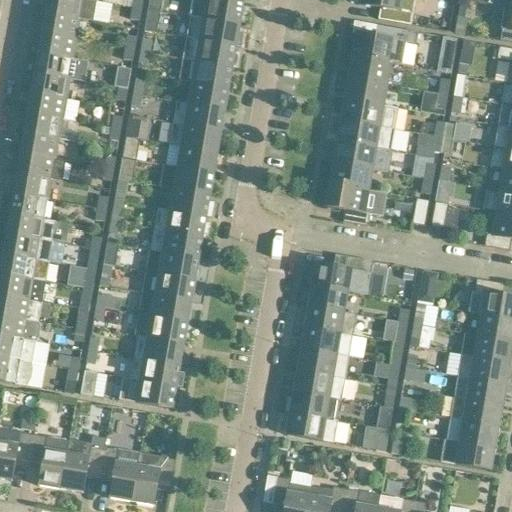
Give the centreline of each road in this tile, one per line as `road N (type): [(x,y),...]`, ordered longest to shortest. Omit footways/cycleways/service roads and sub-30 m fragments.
road 1 (residential): [(233,511),(279,234)]
road 2 (residential): [(279,234),(243,215),(279,0)]
road 3 (residential): [(511,277),(279,234)]
